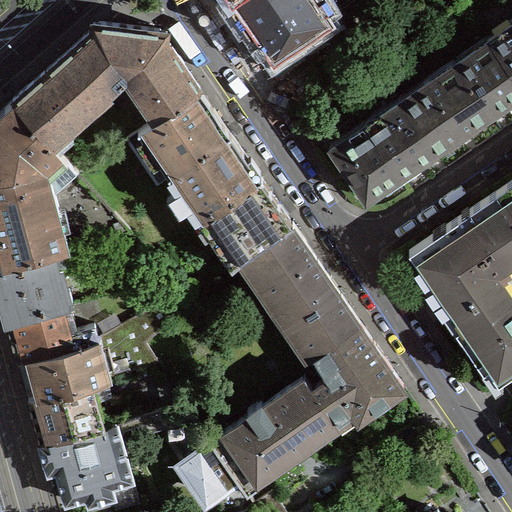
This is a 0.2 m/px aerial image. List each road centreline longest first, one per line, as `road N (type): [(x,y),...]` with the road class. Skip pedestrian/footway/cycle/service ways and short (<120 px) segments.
road 1 (residential): [(353,245),(188,0)]
road 2 (residential): [(511,482),(353,245)]
road 3 (residential): [(511,137),(353,245)]
